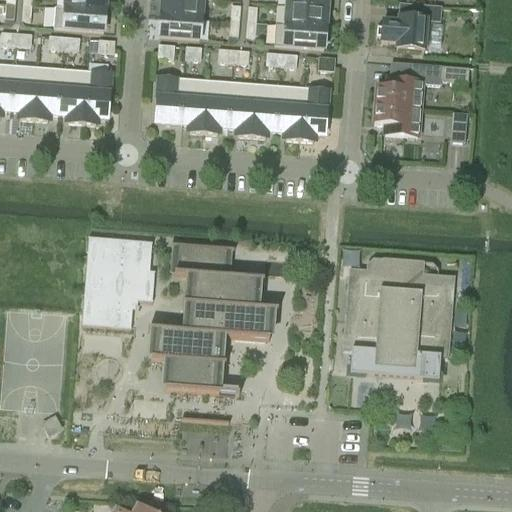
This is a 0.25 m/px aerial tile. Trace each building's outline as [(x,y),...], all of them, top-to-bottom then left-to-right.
[(6,0),(6,8),(15,9),(15,0),(6,0)] [(23,0),(23,9),(32,10),(32,0),(23,0)] [(65,0),(65,12),(65,13),(105,16),(105,0),(65,0)] [(202,3),(165,0),(162,0),(161,20),(201,23),(202,3)] [(287,0),(286,9),(327,12),(327,0),(287,0)] [(15,9),(6,8),(5,23),(14,24),(15,9)] [(32,10),(23,9),(22,25),(31,25),(32,10)] [(286,9),(285,29),(285,30),(325,33),(327,12),(286,9)] [(382,26),(380,47),(396,49),(396,54),(424,56),(426,26),(440,27),(441,11),(407,9),(406,22),(398,22),(398,27),(382,26)] [(231,10),(230,25),(239,26),(240,11),(231,10)] [(65,13),(65,12),(55,11),(53,33),(103,37),(105,16),(65,13)] [(247,27),(256,27),(257,12),(248,11),(247,27)] [(201,23),(161,20),(159,41),(199,44),(201,23)] [(239,26),(230,25),(229,41),(238,41),(239,26)] [(256,27),(247,27),(246,42),(255,43),(256,27)] [(285,30),(285,29),(275,28),(274,50),(324,54),(325,33),(285,30)] [(0,49),(15,51),(16,38),(1,37),(0,49)] [(32,39),(16,38),(15,51),(31,52),(32,39)] [(63,55),(64,42),(49,41),(48,54),(63,55)] [(64,42),(63,55),(79,56),(80,43),(64,42)] [(98,45),(97,58),(113,59),(114,46),(98,45)] [(158,49),(157,62),(173,64),(174,50),(158,49)] [(185,51),(184,64),(200,65),(201,52),(185,51)] [(233,68),(234,55),(218,54),(217,67),(233,68)] [(245,56),(234,55),(233,68),(244,69),(245,56)] [(280,71),(281,59),(274,58),(273,71),(280,71)] [(297,60),(281,59),(280,71),(296,73),(297,60)] [(319,61),(318,75),(334,76),(335,63),(319,61)] [(376,97),(375,113),(419,117),(421,89),(440,91),(441,86),(468,88),(469,73),(393,67),(391,89),(388,89),(388,98),(376,97)] [(14,71),(0,69),(0,120),(0,115),(10,116),(14,71)] [(38,72),(14,71),(10,116),(20,116),(20,125),(34,126),(38,72)] [(62,74),(38,72),(34,126),(48,127),(48,119),(58,119),(62,74)] [(86,76),(62,74),(58,119),(68,120),(68,128),(81,129),(86,76)] [(86,76),(81,129),(95,131),(96,122),(107,123),(110,78),(86,76)] [(182,129),(185,84),(158,82),(155,127),(182,129)] [(185,84),(182,129),(190,129),(189,138),(203,139),(207,86),(185,84)] [(207,86),(203,139),(217,140),(218,132),(228,132),(231,87),(207,86)] [(255,89),(231,87),(228,132),(238,133),(237,142),(251,143),(255,89)] [(279,91),(255,89),(251,143),(265,144),(265,135),(275,136),(279,91)] [(303,93),(279,91),(275,136),(285,137),(285,145),(299,146),(303,93)] [(328,95),(303,93),(299,146),(313,147),(313,139),(324,140),(328,95)] [(419,117),(375,113),(374,129),(385,130),(384,140),(417,142),(419,117)] [(452,117),(449,146),(465,148),(467,118),(452,117)] [(87,245),(81,332),(131,336),(132,307),(152,308),(154,278),(149,277),(151,249),(87,245)] [(147,335),(147,336),(155,337),(153,364),(151,364),(151,366),(168,367),(166,393),(165,393),(165,394),(239,400),(239,398),(215,397),(217,369),(225,370),(225,369),(217,368),(220,341),(269,345),(269,343),(267,343),(269,316),(277,316),(277,315),(253,313),(255,286),(263,286),(263,285),(223,282),(225,255),(233,255),(233,254),(169,250),(169,251),(176,252),(175,279),(173,279),(173,280),(190,282),(189,309),(181,308),(181,310),(188,310),(187,338),(147,335)] [(349,273),(343,355),(352,356),(350,380),(438,387),(440,362),(448,363),(455,281),(438,280),(438,274),(433,268),(424,267),(424,266),(382,263),(382,264),(373,263),(367,268),(366,274),(349,273)] [(56,416),(41,424),(49,439),(64,430),(56,416)]
